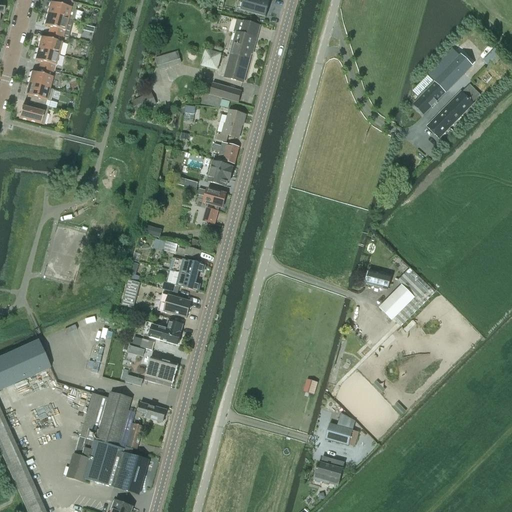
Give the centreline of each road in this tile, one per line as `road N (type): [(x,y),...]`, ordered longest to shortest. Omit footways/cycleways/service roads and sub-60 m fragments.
road 1 (unclassified): [(197,511),(336,0)]
road 2 (tertiary): [(154,511),(292,0)]
road 3 (unknown): [(185,397),(94,375),(70,337)]
